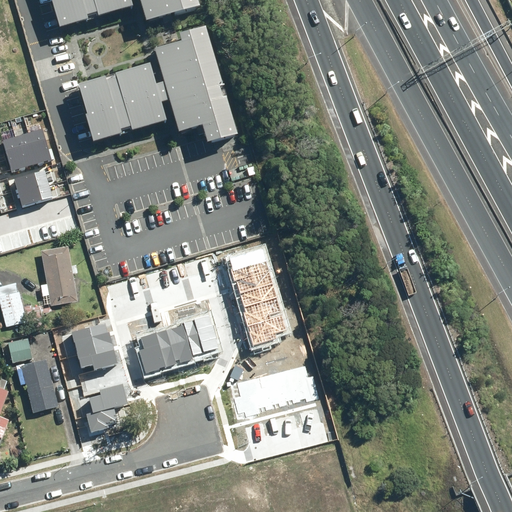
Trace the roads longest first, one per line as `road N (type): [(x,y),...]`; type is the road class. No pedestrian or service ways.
road 1 (motorway): [(501,511),(309,0)]
road 2 (motorway): [(511,282),(361,0)]
road 3 (residential): [(184,396),(187,449),(0,498)]
road 4 (motorway): [(398,0),(511,208)]
road 5 (motorway): [(435,0),(511,137)]
